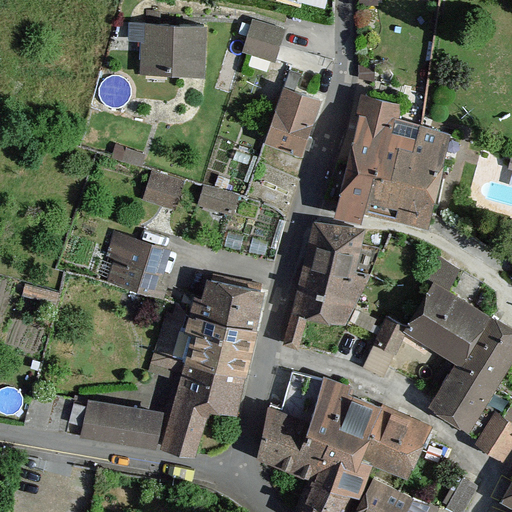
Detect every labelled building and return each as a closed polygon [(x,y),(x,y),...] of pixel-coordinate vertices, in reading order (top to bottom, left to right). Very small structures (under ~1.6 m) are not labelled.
[(292,29),(251,26),(248,62),(289,65),(292,29)] [(204,89),(208,34),(112,27),(111,50),(143,52),(141,84),(204,89)] [(321,110),(286,100),(269,157),(304,167),(321,110)] [(464,125),(369,105),(343,224),(375,231),(379,214),(441,228),(464,125)] [(155,166),(142,204),(183,217),(195,179),(155,166)] [(207,183),(203,202),(237,208),(241,190),(207,183)] [(313,322),(352,331),(375,231),(343,224),(318,219),(290,346),(307,349),(313,322)] [(173,253),(113,236),(105,264),(119,268),(113,290),(159,303),(173,253)] [(439,409),(481,440),(511,382),(511,329),(440,286),(413,337),(460,372),(439,409)] [(271,300),(212,287),(201,319),(265,333),(271,300)] [(265,333),(201,319),(188,378),(252,392),(265,333)] [(413,337),(391,326),(368,368),(390,380),(413,337)] [(176,423),(94,407),(88,438),(192,458),(200,413),(235,420),(240,391),(188,378),(176,423)] [(314,424),(276,411),(257,466),(311,484),(301,511),(358,511),(370,478),(373,468),(381,446),(346,434),(358,398),(327,386),(314,424)] [(381,446),(373,468),(417,483),(437,425),(358,398),(346,434),(381,446)] [(511,426),(498,415),(481,440),(507,470),(511,464),(511,426)] [(452,511),(466,511),(476,489),(463,476),(448,493),(435,492),(424,497),(452,511)] [(370,478),(358,511),(420,511),(424,497),(370,478)]
